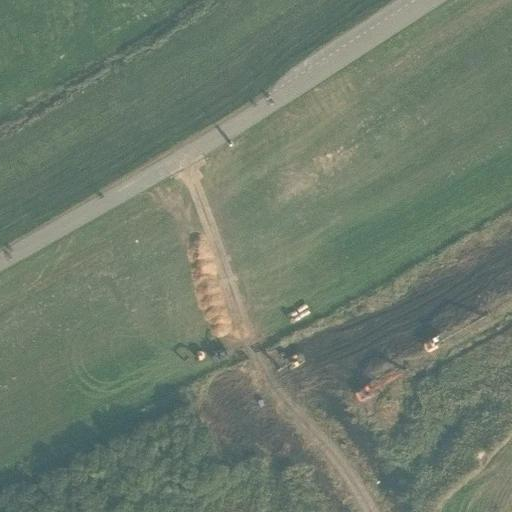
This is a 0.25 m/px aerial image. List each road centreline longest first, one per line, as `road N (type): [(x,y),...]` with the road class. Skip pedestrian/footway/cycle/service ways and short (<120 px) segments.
road 1 (tertiary): [(0,261),(431,0)]
road 2 (track): [(369,511),(261,330),(176,161)]
